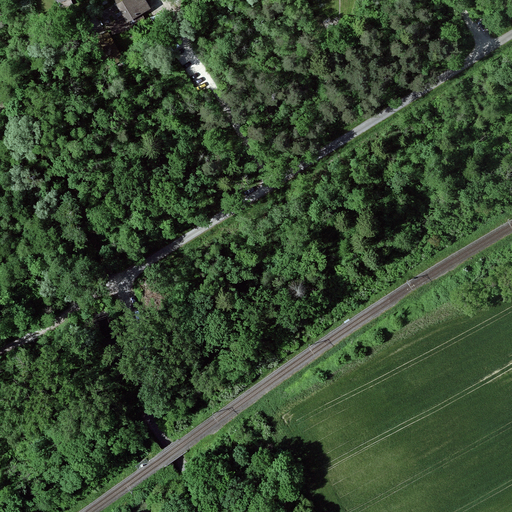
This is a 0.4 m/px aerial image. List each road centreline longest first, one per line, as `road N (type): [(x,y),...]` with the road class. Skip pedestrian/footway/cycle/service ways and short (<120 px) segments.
road 1 (residential): [(511,33),(126,277),(149,419),(223,511)]
road 2 (track): [(274,183),(164,0)]
road 3 (track): [(119,281),(88,214),(10,109)]
road 4 (track): [(126,277),(0,349)]
